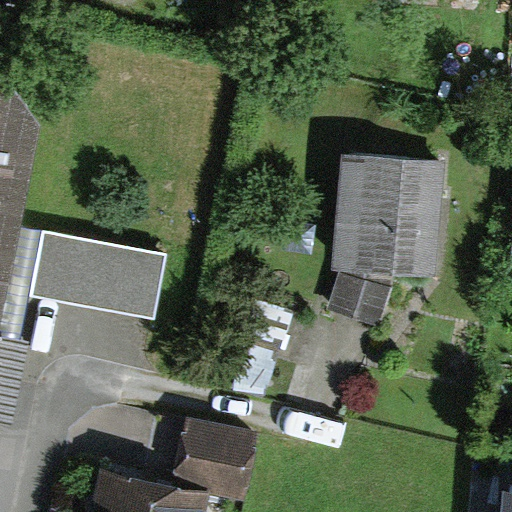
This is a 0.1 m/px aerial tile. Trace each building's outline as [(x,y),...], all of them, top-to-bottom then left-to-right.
[(17,91),(0,87),(0,318),(39,124),(17,91)] [(443,167),(342,161),(335,266),(436,273),(443,167)] [(166,254),(42,231),(30,297),(154,320),(166,254)] [(389,286),(342,270),(329,308),(376,324),(389,286)] [(258,430),(186,414),(171,484),(243,499),(258,430)] [(206,511),(211,493),(102,470),(93,511),(206,511)] [(511,511),(511,493),(501,492),(499,511),(511,511)]
